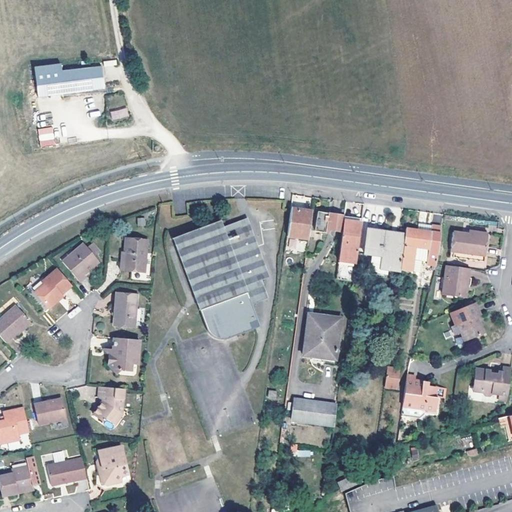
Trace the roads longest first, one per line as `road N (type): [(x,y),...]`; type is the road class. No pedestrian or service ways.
road 1 (secondary): [(0,248),(76,205),(180,176),(290,173),(511,203)]
road 2 (track): [(153,126),(134,105),(110,0)]
road 3 (residential): [(0,383),(27,371),(68,371),(79,348),(75,319)]
